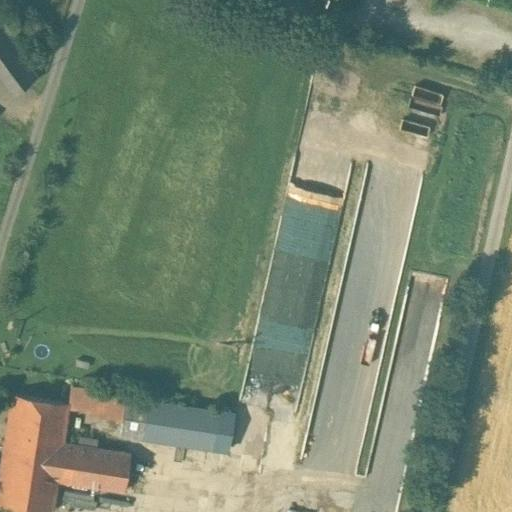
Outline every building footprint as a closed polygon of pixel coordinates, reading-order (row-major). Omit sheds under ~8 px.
[(35,77),(0,30),(0,74),(14,93),(35,77)] [(433,157),(435,127),(404,125),(403,155),(433,157)] [(332,173),(330,187),(316,185),(313,204),(284,200),(275,253),(331,261),(344,175),(332,173)] [(408,283),(408,302),(435,303),(435,283),(408,283)] [(67,402),(12,393),(0,467),(0,504),(48,511),(50,511),(56,479),(61,442),(66,415),(65,415),(67,402)] [(266,418),(125,396),(120,432),(260,454),(266,418)] [(129,453),(61,442),(56,479),(123,489),(129,453)]
